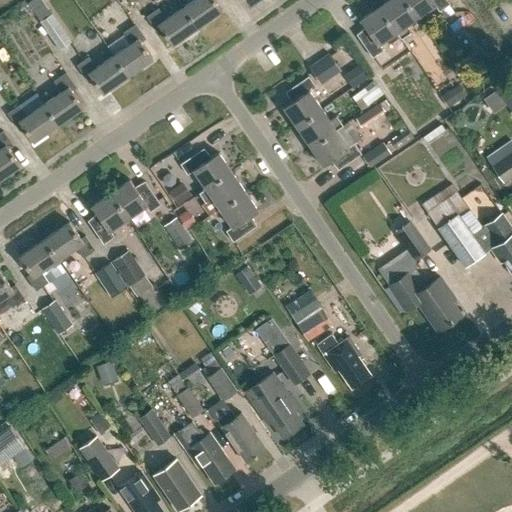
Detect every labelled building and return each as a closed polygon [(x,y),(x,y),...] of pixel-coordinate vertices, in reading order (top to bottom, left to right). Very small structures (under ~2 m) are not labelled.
[(191,0),(182,7),(196,28),(221,10),(214,0),(191,0)] [(389,0),(379,7),(396,33),(401,40),(411,33),(406,26),(420,16),(408,0),(389,0)] [(408,0),(420,16),(434,6),(439,13),(449,5),(445,0),(408,0)] [(160,28),(171,45),(196,28),(182,7),(164,19),(157,9),(145,17),(155,32),(160,28)] [(356,36),(372,59),(384,51),(379,45),(396,33),(379,7),(360,20),(365,27),(356,36)] [(51,13),(39,22),(59,50),(71,41),(51,13)] [(113,55),(127,76),(152,59),(140,42),(145,39),(135,25),(122,33),(129,44),(113,55)] [(342,71),(330,53),(311,66),(323,84),(342,71)] [(91,77),(102,93),(127,76),(113,55),(96,67),(89,57),(77,66),(87,80),(91,77)] [(368,77),(360,65),(349,72),(358,84),(368,77)] [(44,104),(58,125),(82,107),(71,91),(76,88),(66,74),(54,82),(61,92),(44,104)] [(291,102),(283,108),(297,127),(323,109),(310,91),(316,87),(309,76),(286,91),(291,102)] [(511,77),(497,88),(511,110),(511,77)] [(346,97),(356,109),(376,93),(366,81),(346,97)] [(439,97),(447,109),(466,97),(458,84),(439,97)] [(385,95),(356,117),(362,126),(385,109),(384,108),(390,103),(385,95)] [(23,126),(34,142),(58,125),(44,104),(27,116),(20,105),(8,114),(18,129),(23,126)] [(323,109),(297,127),(310,147),(336,129),(344,124),(337,115),(330,119),(323,109)] [(336,129),(310,147),(324,166),(331,161),(339,169),(362,153),(355,142),(349,146),(336,129)] [(410,129),(393,141),(398,149),(416,137),(410,129)] [(0,179),(22,164),(11,148),(14,146),(4,131),(0,133),(0,179)] [(364,154),(372,166),(393,152),(385,140),(364,154)] [(203,149),(180,165),(188,175),(193,171),(205,189),(231,171),(218,152),(210,157),(203,149)] [(511,152),(489,168),(501,185),(511,176),(511,152)] [(205,189),(199,193),(206,203),(212,198),(219,209),(245,191),(232,172),(206,189),(205,189)] [(110,193),(126,218),(145,205),(149,211),(159,204),(144,181),(134,188),(129,180),(110,193)] [(164,190),(169,205),(185,199),(179,184),(164,190)] [(465,267),(493,248),(495,247),(481,227),(451,184),(422,204),(465,267)] [(245,191),(219,209),(232,227),(226,231),(233,242),(256,226),(252,215),(258,211),(245,191)] [(87,220),(103,243),(113,236),(108,230),(126,218),(110,193),(91,206),(96,214),(87,220)] [(504,262),(511,273),(511,227),(511,228),(501,213),(481,227),(495,247),(493,248),(503,262),(504,262)] [(175,218),(162,226),(178,250),(190,242),(175,218)] [(394,231),(415,261),(430,251),(408,221),(394,231)] [(45,241),(60,261),(78,248),(85,259),(97,251),(87,237),(82,240),(70,223),(45,241)] [(27,278),(37,291),(49,283),(42,273),(60,261),(45,241),(20,258),(32,275),(27,278)] [(128,252),(111,263),(127,288),(144,277),(128,252)] [(110,263),(94,274),(110,299),(126,288),(110,263)] [(236,275),(250,296),(262,288),(248,267),(236,275)] [(389,286),(385,289),(401,313),(406,310),(418,302),(437,331),(461,314),(447,293),(450,291),(440,277),(427,286),(415,268),(389,286)] [(0,271),(0,301),(8,296),(15,307),(27,298),(18,285),(13,288),(1,271),(0,271)] [(72,326),(55,300),(41,309),(57,335),(72,326)] [(326,331),(334,326),(322,307),(297,324),(308,340),(324,329),(326,331)] [(272,319),(255,329),(273,354),(274,354),(288,343),(289,343),(272,319)] [(339,343),(332,333),(315,344),(335,371),(338,369),(352,388),(370,375),(357,356),(361,353),(349,336),(339,343)] [(293,342),(275,354),(296,384),(314,372),(293,342)] [(95,369),(102,389),(118,383),(111,363),(95,369)] [(221,367),(206,377),(222,400),(237,390),(221,367)] [(260,406),(257,408),(268,425),(272,422),(283,437),(302,424),(293,412),(297,409),(283,389),(288,386),(278,371),(249,391),(260,406)] [(188,386),(175,395),(191,417),(204,409),(188,386)] [(153,407),(139,417),(157,444),(172,434),(153,407)] [(88,420),(99,435),(111,426),(100,411),(88,420)] [(217,420),(246,462),(266,449),(241,413),(233,419),(229,412),(217,420)] [(193,419),(174,433),(185,449),(184,449),(197,468),(202,464),(215,484),(235,469),(210,433),(205,437),(193,419)] [(51,446),(56,455),(75,446),(70,436),(51,446)] [(119,469),(96,436),(79,448),(102,481),(119,469)] [(176,458),(153,474),(178,510),(201,495),(176,458)] [(118,487),(135,511),(164,511),(151,493),(155,491),(141,471),(118,487)] [(60,510),(61,511),(79,511),(73,502),(60,510)]
